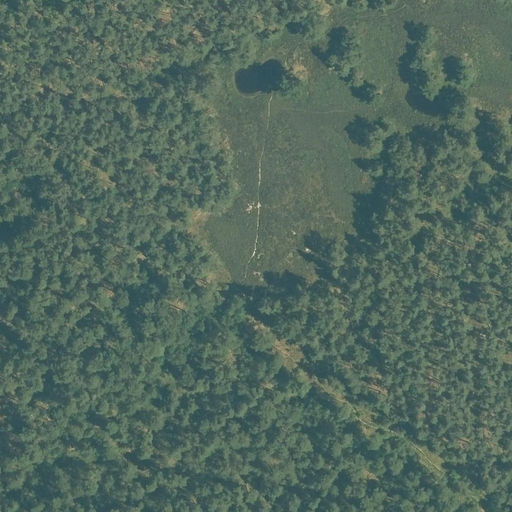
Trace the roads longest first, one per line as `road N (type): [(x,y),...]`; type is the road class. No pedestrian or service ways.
road 1 (track): [(80,437),(238,285)]
road 2 (track): [(149,511),(80,437),(0,486)]
